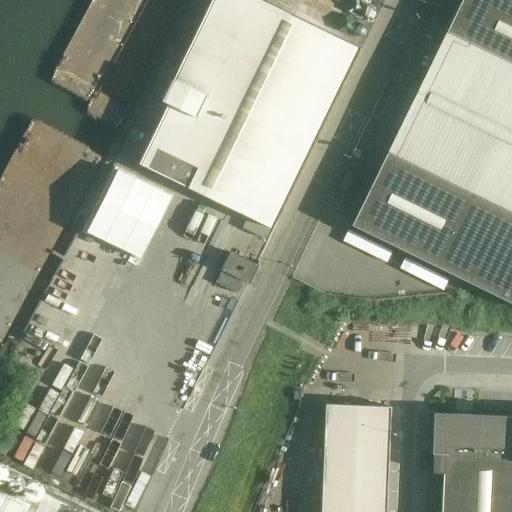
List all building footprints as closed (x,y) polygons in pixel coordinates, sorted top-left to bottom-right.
[(270,228),(359,47),(263,0),(211,0),(173,79),(172,78),(161,100),(167,103),(138,163),(212,199),(206,210),(243,228),(248,217),(270,228)] [(511,0),(460,0),(445,32),(511,64),(511,0)] [(511,214),(385,153),(350,226),(511,304),(511,214)] [(221,270),(247,283),(248,284),(257,266),(230,253),(221,270)] [(511,449),(511,416),(471,414),(471,402),(455,402),(454,414),(433,413),(432,414),(430,453),(431,453),(431,454),(432,454),(431,474),(442,474),(443,455),(443,446),(511,449)] [(324,404),(319,511),(385,511),(390,407),(324,404)] [(443,455),(442,474),(440,511),(511,511),(511,449),(443,446),(443,455)] [(0,464),(0,511),(15,511),(23,495),(32,501),(40,485),(0,464)]
